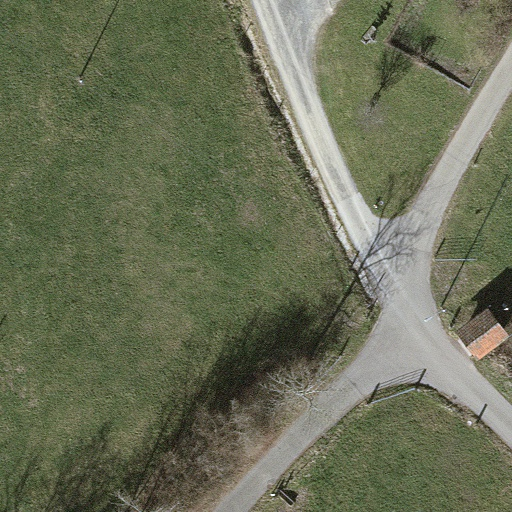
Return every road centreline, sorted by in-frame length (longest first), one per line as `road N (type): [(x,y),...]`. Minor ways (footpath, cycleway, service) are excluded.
road 1 (track): [(402,306),(262,0)]
road 2 (residential): [(402,306),(356,380),(228,511)]
road 3 (residential): [(511,64),(437,191),(402,306)]
road 4 (residential): [(511,423),(402,306)]
